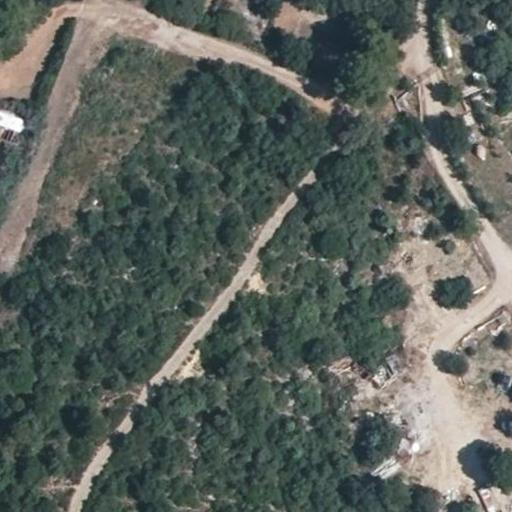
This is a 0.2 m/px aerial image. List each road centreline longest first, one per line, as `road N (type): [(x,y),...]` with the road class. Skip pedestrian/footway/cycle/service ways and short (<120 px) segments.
road 1 (track): [(355,112),(86,474),(74,511)]
road 2 (track): [(422,0),(396,60),(355,112),(119,5)]
